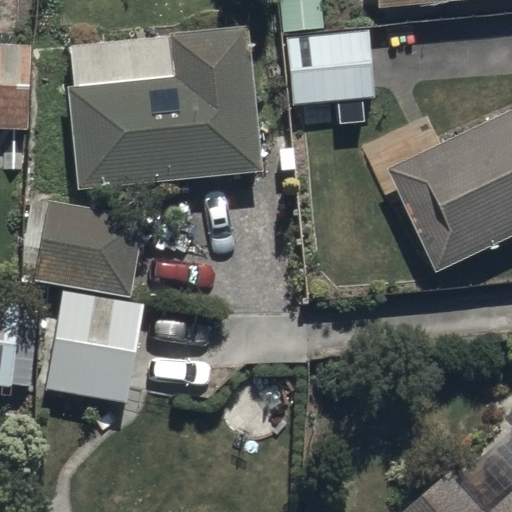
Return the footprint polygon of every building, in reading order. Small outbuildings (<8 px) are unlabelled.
[(319,0),(275,0),(276,35),(321,34),(319,0)] [(511,0),(380,0),(382,14),(511,2),(511,0)] [(60,57),(77,204),(268,181),(251,34),(60,57)] [(367,34),(282,40),(287,112),(372,106),(367,34)] [(28,48),(0,47),(0,135),(27,136),(28,48)] [(511,116),(390,173),(439,278),(511,244),(511,116)] [(145,224),(44,206),(30,286),(131,303),(145,224)] [(57,296),(41,393),(123,407),(140,310),(57,296)] [(18,307),(0,304),(0,392),(8,393),(8,389),(28,391),(36,314),(18,312),(18,307)] [(511,511),(511,417),(503,425),(511,434),(451,485),(446,479),(407,511),(511,511)]
